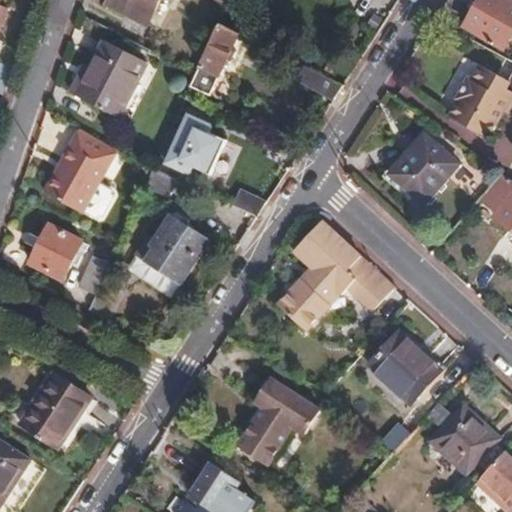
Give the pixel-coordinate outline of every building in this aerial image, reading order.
[(108,0),(105,5),(145,25),(157,0),(108,0)] [(511,4),(503,0),(478,0),(462,28),(501,49),(511,28),(511,4)] [(193,77),(189,87),(203,95),(204,94),(213,77),(217,78),(237,36),(216,26),(193,77)] [(76,81),(68,97),(115,121),(142,66),(102,46),(83,84),(76,81)] [(511,69),(506,81),(478,66),(469,83),(465,82),(454,101),(457,102),(448,118),(487,140),(502,112),(500,111),(504,101),(509,104),(511,99),(511,69)] [(293,81),(331,102),(340,87),(300,67),(293,81)] [(203,95),(189,87),(182,101),(197,108),(203,95)] [(500,111),(502,112),(504,113),(509,104),(504,101),(500,111)] [(170,129),(150,171),(174,181),(179,172),(188,176),(210,128),(188,118),(180,133),(170,129)] [(75,132),(65,151),(70,154),(80,135),(75,132)] [(70,154),(65,151),(40,197),(80,218),(110,161),(105,159),(109,150),(80,135),(70,154)] [(422,135),(383,182),(419,211),(457,164),(422,135)] [(105,159),(110,161),(115,153),(109,150),(105,159)] [(499,176),(478,200),(495,213),(511,189),(511,185),(501,177),(499,176)] [(511,189),(495,213),(492,218),(511,232),(511,189)] [(232,208),(254,218),(264,204),(239,193),(232,208)] [(134,258),(140,261),(179,287),(208,242),(187,228),(185,221),(178,216),(173,218),(169,216),(149,245),(144,242),(134,258)] [(352,254),(321,224),(294,254),(314,272),(304,283),(301,282),(279,307),(307,333),(329,308),(325,305),(336,293),(358,312),(384,283),(352,254)] [(47,227),(29,265),(60,281),(79,243),(47,227)] [(116,246),(111,244),(107,252),(112,255),(116,246)] [(77,286),(94,295),(108,264),(91,256),(77,286)] [(397,336),(366,370),(407,407),(438,373),(397,336)] [(53,374),(18,425),(54,449),(90,399),(53,374)] [(263,410),(239,449),(267,468),(293,429),(304,437),(320,413),(270,381),(254,405),(263,410)] [(439,404),(427,418),(441,431),(453,416),(439,404)] [(453,416),(441,431),(430,443),(464,475),(476,463),(487,473),(504,454),(493,444),(497,439),(463,407),(453,416)] [(412,434),(402,424),(383,444),(394,454),(412,434)] [(0,442),(0,502),(28,461),(0,442)] [(511,461),(504,454),(487,473),(475,485),(499,507),(511,493),(511,461)] [(192,508),(189,511),(264,511),(271,503),(254,491),(253,489),(223,469),(201,502),(206,506),(204,510),(198,507),(192,508)] [(511,511),(511,493),(499,507),(505,511),(511,511)]
